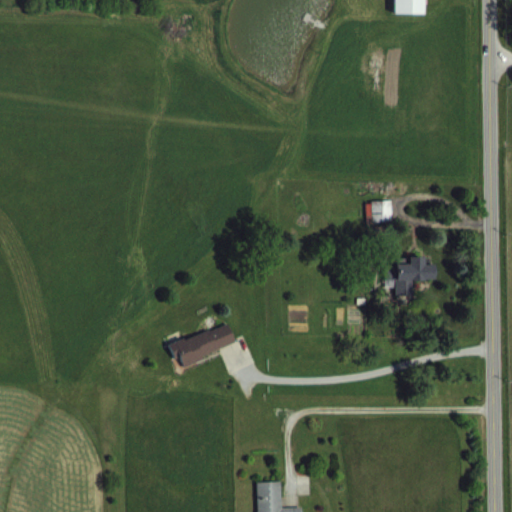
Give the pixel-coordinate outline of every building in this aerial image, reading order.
[(425,30),(424,0),(394,0),(394,29),(425,30)] [(393,237),(392,216),(372,217),(373,237),(393,237)] [(434,295),(433,280),(424,280),(423,273),(395,274),(396,281),(385,281),(386,296),(395,296),(396,311),(413,310),(412,296),(434,295)] [(237,360),(228,338),(171,362),(176,375),(181,373),(184,381),(237,360)] [(257,511),(281,511),(282,497),(257,498),(257,511)]
